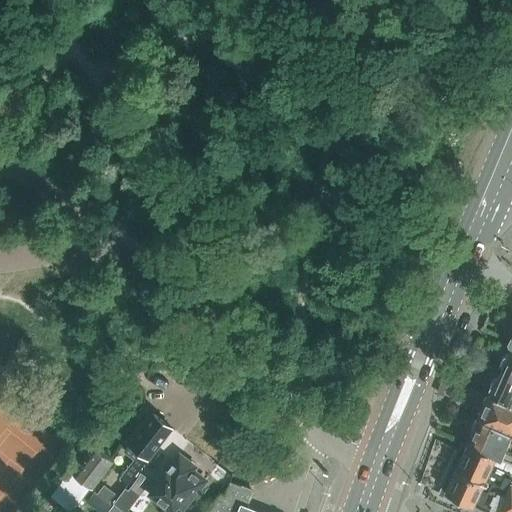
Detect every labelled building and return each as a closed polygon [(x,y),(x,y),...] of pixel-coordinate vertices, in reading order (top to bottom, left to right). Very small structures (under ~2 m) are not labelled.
[(502,368),(501,369),(511,373),(511,345),(509,352),(504,355),(500,363),(502,368)] [(491,393),(490,394),(511,403),(511,373),(501,369),(498,377),(493,379),(489,388),(491,393)] [(483,408),(478,418),(511,433),(511,403),(490,394),(489,394),(488,396),(484,398),(482,403),(483,408)] [(120,478),(128,484),(172,428),(153,413),(129,444),(140,452),(120,478)] [(472,433),(468,442),(511,462),(511,454),(504,451),(511,433),(478,418),(477,420),(474,421),(471,429),(472,433)] [(489,511),(498,511),(511,479),(511,462),(468,442),(464,450),(461,451),(458,457),(460,460),(447,487),(450,494),(489,511)] [(93,484),(114,458),(95,443),(75,469),(73,468),(54,494),(71,507),(73,505),(76,507),(93,484)] [(125,487),(113,502),(125,511),(145,488),(165,503),(166,503),(177,511),(179,511),(202,484),(189,474),(193,469),(196,465),(181,453),(178,457),(165,473),(162,471),(158,475),(161,478),(152,489),(147,485),(149,483),(150,481),(140,474),(139,475),(128,489),(125,487)] [(511,511),(511,479),(498,511),(511,511)] [(243,511),(247,504),(253,490),(242,486),(242,485),(238,484),(231,481),(225,495),(221,493),(206,511),(243,511)] [(109,503),(97,493),(94,491),(87,500),(102,511),(106,511),(112,505),(109,503)]
